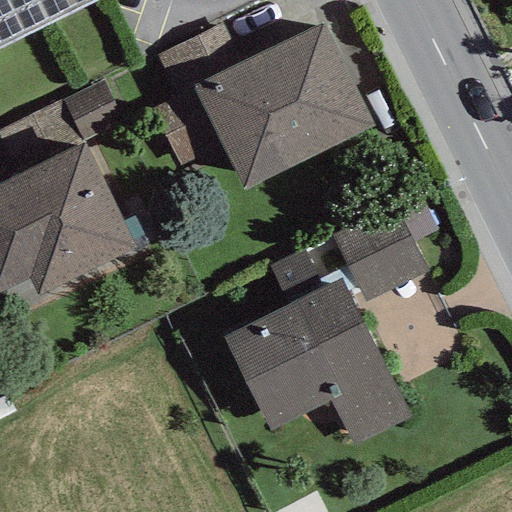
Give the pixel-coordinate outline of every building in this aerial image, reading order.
[(0,0),(0,46),(94,0),(93,0),(0,0)] [(239,61),(220,24),(158,56),(177,93),(191,86),(239,61)] [(239,61),(191,86),(222,148),(243,190),(373,126),(323,24),(239,61)] [(0,130),(0,141),(18,175),(83,143),(119,123),(101,82),(0,130)] [(180,168),(222,148),(191,86),(177,93),(150,106),(180,168)] [(18,175),(0,183),(0,291),(29,277),(37,293),(133,247),(83,143),(18,175)] [(398,213),(413,243),(436,231),(421,202),(398,213)] [(345,264),(365,302),(428,271),(413,243),(398,213),(396,207),(331,238),(345,264)] [(282,292),(345,264),(331,238),(269,266),(282,292)] [(340,279),(222,338),(268,431),(329,400),(352,446),(409,417),(340,279)]
